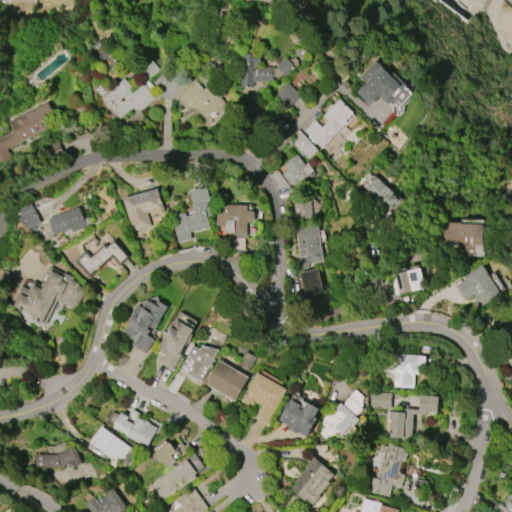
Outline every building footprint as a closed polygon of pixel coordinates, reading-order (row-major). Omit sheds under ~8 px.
[(240,79),(241,59),(243,59),(243,53),(256,54),(256,55),(261,55),(260,66),(273,67),(273,68),(275,68),(277,67),(276,66),(279,64),(278,63),(283,58),(284,59),(287,57),(289,60),(291,57),(292,58),(294,56),(299,61),(297,62),(299,64),(284,76),(283,74),(279,78),(272,77),(272,80),(268,80),(268,81),(258,81),(258,82),(253,82),(253,87),(241,86),(241,79),(240,79)] [(149,80),(141,70),(151,60),(160,70),(149,80)] [(393,72),(406,85),(387,104),(379,96),(370,105),(357,92),(365,83),(359,77),(375,60),(391,75),(393,72)] [(185,107),(173,92),(193,77),(202,89),(209,83),(226,105),(204,121),(195,109),(185,107)] [(119,119),(101,99),(109,92),(108,91),(123,78),(134,91),(147,79),(154,88),(150,92),(155,98),(141,110),(131,109),(119,119)] [(288,106),(276,94),(288,83),(300,94),(288,106)] [(347,122),(321,148),(304,130),(315,120),(322,127),(328,121),(323,116),(339,99),(353,112),(346,120),(347,122)] [(9,122),(48,102),(54,115),(48,118),(51,125),(6,149),(10,156),(0,161),(0,137),(13,130),(9,122)] [(298,129),(318,150),(307,159),(293,144),(301,136),(296,131),(298,129)] [(308,162),(314,170),(302,179),(301,178),(293,184),(292,183),(290,185),(281,174),(284,172),(283,171),(285,170),(282,165),(297,154),(305,164),(308,162)] [(373,175),(402,200),(386,219),(381,215),(382,213),(373,205),(376,202),(359,187),(366,179),(368,181),(373,175)] [(191,239),(178,242),(172,215),(185,212),(186,216),(195,214),(190,190),(207,186),(211,205),(206,206),(206,208),(205,208),(209,227),(189,231),(191,239)] [(123,198),(157,188),(163,208),(147,213),(151,225),(132,231),(123,198)] [(311,199),(313,218),(296,219),(294,201),(311,199)] [(17,208),(31,202),(41,222),(28,228),(26,225),(25,225),(19,221),(18,217),(21,216),(17,208)] [(246,236),(231,236),(231,232),(226,232),(226,225),(215,225),(216,204),(247,205),(247,210),(252,210),(254,212),(254,219),(252,221),(246,221),(246,236)] [(49,219),(79,207),(84,219),(88,217),(91,224),(87,226),(65,235),(63,231),(55,234),(49,219)] [(443,222),(484,224),(483,256),(466,255),(467,244),(442,243),(443,222)] [(317,226),(322,261),(308,263),(308,265),(306,268),(303,268),(300,267),(299,264),(300,262),(295,229),(317,226)] [(114,239),(129,256),(119,265),(112,257),(89,277),(74,261),(86,250),(91,255),(104,243),(107,246),(114,239)] [(483,265),(501,294),(482,306),(479,301),(477,302),(473,296),(475,294),(474,293),(464,300),(455,286),(465,279),(464,277),(483,265)] [(57,301),(45,325),(31,318),(32,315),(14,306),(20,295),(18,294),(22,286),(29,289),(33,281),(40,284),(49,266),(64,273),(64,272),(75,277),(73,280),(79,283),(78,285),(86,289),(77,307),(74,306),(73,309),(57,301)] [(299,272),(317,268),(321,283),(311,285),(314,296),(305,298),(299,272)] [(424,288),(395,294),(390,274),(420,268),(424,288)] [(152,328),(148,335),(154,339),(145,354),(131,345),(134,341),(129,338),(130,336),(124,332),(133,317),(131,316),(138,305),(142,307),(148,299),(156,304),(158,300),(167,306),(159,320),(160,321),(155,329),(152,328)] [(171,327),(176,319),(183,323),(185,319),(195,325),(193,329),(194,329),(192,333),(192,334),(186,345),(185,345),(180,354),(181,354),(173,370),(159,362),(164,354),(159,351),(161,347),(159,346),(163,340),(162,339),(169,326),(171,327)] [(511,352),(500,337),(511,327),(511,352)] [(218,349),(211,364),(212,364),(210,368),(209,367),(201,381),(179,369),(186,357),(186,356),(192,345),(199,349),(201,345),(218,349)] [(395,354),(426,356),(425,374),(414,374),(413,388),(394,386),(394,372),(388,371),(388,362),(394,362),(395,354)] [(234,401),(206,384),(219,361),(248,377),(234,401)] [(287,389),(266,425),(252,417),(259,405),(255,402),(252,408),(240,401),(256,372),(287,389)] [(333,434),(324,438),(319,433),(325,427),(322,424),(323,418),(328,412),(329,413),(340,402),(341,404),(355,389),(363,396),(361,409),(355,416),(358,420),(352,426),(350,424),(337,438),(333,434)] [(369,406),(370,391),(391,393),(390,408),(369,406)] [(420,395),(439,397),(438,413),(426,412),(426,415),(413,414),(411,439),(389,437),(391,411),(403,412),(404,408),(419,409),(420,395)] [(278,420),(285,409),(284,408),(288,402),(289,402),(291,399),(301,405),(299,408),(302,410),(307,402),(319,409),(314,416),(317,418),(306,437),(298,432),(297,433),(288,428),(289,426),(278,420)] [(118,417),(121,412),(128,416),(132,409),(139,413),(137,417),(145,420),(150,423),(149,423),(157,428),(147,446),(140,442),(139,443),(126,436),(127,434),(113,427),(115,424),(114,422),(117,418),(118,417)] [(89,442),(101,426),(130,448),(123,458),(120,456),(112,457),(111,459),(89,442)] [(152,454),(169,441),(177,452),(172,456),(175,461),(166,468),(162,462),(160,464),(152,454)] [(400,488),(391,485),(388,497),(366,491),(369,477),(376,479),(383,452),(379,451),(381,445),(387,446),(388,443),(405,448),(404,450),(407,451),(404,461),(402,460),(398,473),(403,475),(400,488)] [(76,447),(82,464),(69,468),(68,464),(58,467),(35,467),(35,454),(56,454),(76,447)] [(304,501),(291,489),(295,483),(293,482),(308,464),(307,464),(313,456),(334,474),(328,481),(329,483),(319,494),(320,495),(313,504),(306,499),(304,501)] [(151,485),(186,459),(196,472),(194,474),(196,477),(178,491),(176,489),(162,499),(151,485)] [(208,508),(202,511),(173,511),(180,506),(176,500),(193,488),(208,508)] [(90,511),(85,504),(94,498),(96,501),(105,495),(105,496),(114,489),(127,507),(125,509),(125,510),(122,511),(90,511)] [(511,493),(511,511),(504,511),(498,507),(508,494),(510,496),(511,493)] [(351,511),(352,511),(355,511),(359,511),(363,498),(381,503),(381,505),(398,510),(397,511),(351,511)]
